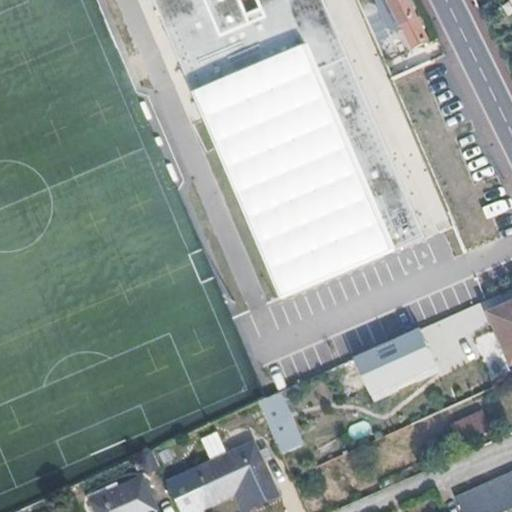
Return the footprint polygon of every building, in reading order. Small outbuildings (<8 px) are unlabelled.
[(147,0),(275,305),(395,255),(288,0),(147,0)] [(389,0),(414,49),(428,42),(406,0),(389,0)] [(356,94),(386,81),(371,47),(360,52),(354,40),(334,50),(348,80),(350,80),(356,94)] [(511,364),(511,303),(489,314),(511,364)] [(440,372),(421,331),(355,360),(374,401),(440,372)] [(287,433),(272,398),(259,404),(274,439),(287,433)] [(490,430),(481,411),(452,425),(460,443),(490,430)] [(210,465),(227,457),(216,434),(200,442),(210,465)] [(444,451),(438,436),(428,440),(434,454),(444,451)] [(254,445),(227,457),(210,465),(186,476),(200,507),(232,493),(241,511),(277,496),(254,445)] [(425,447),(397,453),(400,466),(428,460),(425,447)] [(343,464),(331,468),(340,491),(351,487),(343,464)] [(511,472),(456,497),(463,511),(503,511),(505,511),(511,508),(511,472)] [(96,511),(157,511),(143,480),(92,502),(96,511)]
